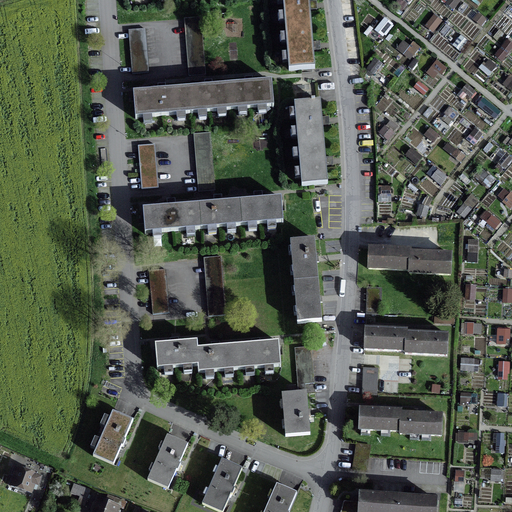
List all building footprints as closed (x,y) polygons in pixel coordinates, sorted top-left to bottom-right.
[(284,0),(290,70),(289,70),(289,71),(315,69),(315,68),(314,68),(312,48),(309,8),(308,0),(284,0)] [(442,0),(453,10),(462,1),(460,0),(442,0)] [(472,19),(481,27),(487,20),(478,12),(472,19)] [(424,26),(433,33),(443,21),(434,14),(424,26)] [(393,23),(385,17),(374,30),(382,37),(393,23)] [(205,76),(200,18),(183,19),(188,77),(205,76)] [(145,30),(128,31),(131,75),(148,73),(145,30)] [(462,35),(452,45),(460,52),(469,42),(462,35)] [(508,40),(507,39),(494,55),(502,62),(511,49),(511,41),(509,39),(508,40)] [(396,49),(410,60),(421,48),(413,41),(410,46),(403,40),(396,49)] [(372,74),(374,76),(383,64),(375,58),(366,70),(367,71),(365,73),(370,77),(372,74)] [(408,67),(412,70),(419,62),(415,59),(408,67)] [(479,68),(488,76),(497,66),(489,59),(485,64),(484,62),(479,68)] [(436,60),(426,73),(434,79),(438,73),(442,75),(447,68),(436,60)] [(511,78),(509,76),(503,84),(511,91),(511,78)] [(422,98),(429,89),(419,81),(412,89),(422,98)] [(189,90),(189,91),(162,93),(134,95),(134,94),(133,94),(135,120),(136,120),(136,119),(191,114),(191,115),(192,115),(192,114),(271,107),(272,109),(273,109),(270,83),(269,83),(269,84),(250,86),(210,89),(190,91),(190,90),(189,90)] [(466,84),(457,95),(467,104),(476,93),(466,84)] [(495,119),(501,112),(484,98),(478,105),(495,119)] [(302,186),(301,186),(301,187),(327,185),(327,184),(326,184),(324,164),(320,124),(319,104),(320,104),(320,103),(314,104),(314,102),(311,103),(311,104),(294,105),(294,106),(295,106),(302,186)] [(449,125),(458,114),(449,107),(443,113),(445,114),(441,119),(449,125)] [(388,140),(388,141),(395,133),(394,132),(399,126),(391,120),(386,126),(385,125),(378,133),(379,134),(378,135),(387,141),(388,140)] [(434,143),(440,136),(430,127),(424,135),(434,143)] [(475,128),(466,139),(474,145),(483,134),(475,128)] [(210,134),(193,135),(198,193),(214,191),(210,134)] [(460,163),(467,154),(464,151),(462,153),(456,148),(456,149),(448,143),(443,149),(460,163)] [(154,145),(137,147),(141,190),(158,189),(154,145)] [(405,155),(417,165),(423,156),(411,147),(405,155)] [(504,168),(506,169),(511,160),(511,158),(504,153),(496,162),(498,163),(494,168),(500,173),(504,168)] [(441,186),(448,177),(433,166),(426,174),(441,186)] [(471,176),(488,190),(496,180),(479,166),(471,176)] [(511,209),(511,207),(511,193),(511,192),(510,193),(504,188),(497,196),(503,201),(502,202),(511,209)] [(429,208),(428,207),(433,199),(427,195),(421,205),(419,205),(416,215),(426,218),(429,208)] [(456,213),(464,219),(479,201),(471,195),(456,213)] [(201,230),(281,223),(281,224),(282,224),(280,199),(279,199),(279,200),(259,201),(220,205),(200,206),(199,206),(171,208),(144,211),(144,210),(143,210),(145,235),(146,235),(146,234),(200,230),(201,230)] [(495,230),(501,222),(486,211),(480,218),(481,219),(479,222),(485,227),(488,224),(495,230)] [(468,253),(478,253),(478,240),(468,240),(468,253)] [(314,241),(290,243),(297,324),(321,322),(319,302),(315,261),(314,241)] [(368,270),(409,272),(408,275),(450,276),(450,256),(430,255),(409,254),(409,251),(389,250),(368,250),(368,270)] [(220,257),(203,259),(206,288),(222,287),(220,257)] [(503,278),(511,278),(511,269),(504,269),(503,278)] [(165,270),(148,272),(152,316),(169,314),(165,270)] [(476,285),(465,285),(465,300),(475,300),(476,285)] [(222,287),(206,288),(208,317),(225,316),(222,287)] [(367,289),(366,315),(380,315),(380,289),(367,289)] [(511,289),(504,289),(503,303),(511,304),(511,300),(511,289)] [(474,324),(474,323),(464,323),(461,323),(461,335),(474,335),(474,334),(481,335),(482,324),(474,324)] [(510,345),(511,329),(497,329),(497,344),(510,345)] [(382,331),(365,330),(364,350),(405,352),(405,355),(446,357),(447,336),(429,335),(429,334),(426,334),(423,334),(423,335),(406,334),(406,332),(389,331),(389,330),(385,330),(382,330),(382,331)] [(197,367),(198,374),(280,368),(278,344),(257,345),(216,349),(196,351),(195,343),(175,345),(155,346),(157,370),(197,367)] [(311,348),(294,349),(296,377),(313,375),(311,348)] [(479,372),(479,359),(461,359),(460,371),(479,372)] [(498,362),(498,380),(507,381),(508,375),(510,375),(510,362),(498,362)] [(363,369),(362,395),(376,396),(377,370),(363,369)] [(313,375),(296,377),(297,385),(314,384),(313,375)] [(471,402),(471,393),(461,393),(458,393),(458,400),(460,400),(460,405),(466,405),(466,402),(471,402)] [(285,438),(310,436),(308,415),(306,394),(282,396),(285,438)] [(497,407),(507,407),(507,395),(497,394),(497,407)] [(400,414),(401,412),(383,411),(383,410),(380,410),(377,410),(377,411),(359,410),(358,431),(399,433),(399,435),(441,437),(442,416),(424,416),(424,415),(421,414),(417,414),(417,415),(400,414)] [(91,461),(111,470),(119,451),(120,451),(122,448),(123,445),(122,445),(130,426),(110,417),(91,461)] [(477,441),(477,433),(458,432),(458,433),(456,433),(455,442),(468,443),(468,441),(477,441)] [(496,434),(496,454),(504,454),(504,434),(496,434)] [(145,484),(165,493),(173,474),(174,475),(176,472),(177,469),(176,468),(184,449),(164,440),(145,484)] [(352,470),(366,472),(370,447),(356,444),(352,470)] [(17,470),(11,486),(30,493),(32,486),(36,487),(35,490),(39,478),(35,476),(38,469),(26,464),(23,472),(17,470)] [(201,508),(209,511),(222,511),(229,498),(230,499),(231,495),(233,492),(232,492),(240,473),(220,464),(201,508)] [(490,482),(504,482),(504,469),(491,469),(490,482)] [(455,470),(453,493),(463,493),(463,498),(472,498),(473,486),(464,485),(464,471),(455,470)] [(70,494),(79,498),(77,504),(84,507),(89,491),(73,485),(70,494)] [(264,511),(288,511),(294,499),(274,490),(264,511)] [(358,503),(357,511),(435,511),(436,501),(417,499),(378,496),(359,495),(358,503)] [(105,503),(97,500),(92,511),(116,511),(121,502),(108,497),(105,503)] [(357,511),(358,503),(343,502),(340,511),(357,511)]
